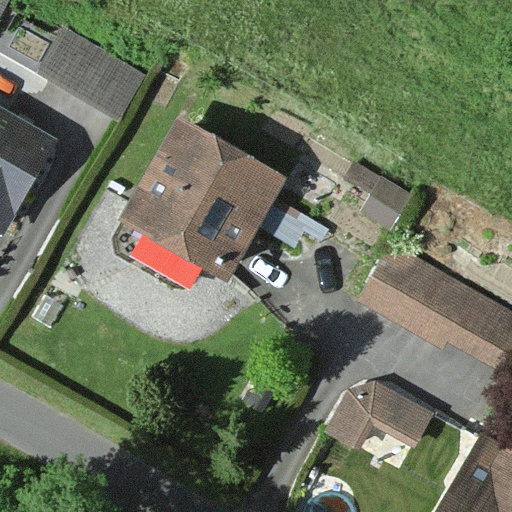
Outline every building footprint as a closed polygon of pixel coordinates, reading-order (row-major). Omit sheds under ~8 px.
[(143,80),(63,34),(37,79),(118,125),(143,80)] [(0,236),(53,145),(0,114),(0,236)] [(285,180),(176,116),(114,219),(223,284),(285,180)] [(511,374),(511,314),(395,248),(361,307),(504,388),(511,374)] [(351,364),(327,429),(410,460),(434,395),(351,364)] [(511,511),(511,451),(479,433),(435,511),(511,511)]
